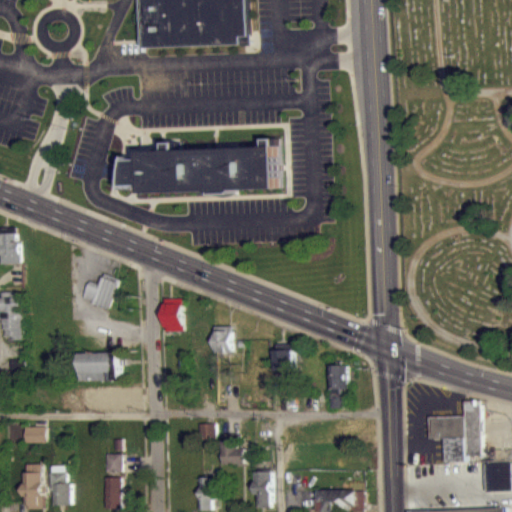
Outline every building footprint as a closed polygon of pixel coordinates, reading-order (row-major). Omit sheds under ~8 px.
[(148,0),(149,44),(246,42),(246,33),(255,33),(254,0),(148,0)] [(149,146),(149,154),(134,154),(133,161),(132,169),(131,176),(131,181),(150,180),(150,192),(218,188),(218,192),(223,194),(229,194),(234,193),(240,192),(240,187),(283,186),(282,133),(272,133),(272,141),(183,144),(183,137),(172,137),(173,145),(149,146)] [(4,224),(20,224),(20,239),(23,239),(23,260),(4,260),(4,224)] [(106,272),(122,278),(111,307),(94,300),(95,298),(86,295),(92,281),(101,285),(106,272)] [(168,297),(187,296),(187,328),(169,329),(168,297)] [(15,299),(4,299),(4,310),(3,310),(4,348),(25,347),(24,304),(15,304),(15,299)] [(196,318),(208,318),(208,327),(211,327),(211,349),(193,349),(193,328),(196,328),(196,318)] [(219,324),(237,324),(238,350),(220,350),(219,324)] [(280,347),(282,347),(282,342),(297,342),(297,346),(299,346),(300,366),(291,366),(292,373),(284,373),(284,367),(280,368),(280,347)] [(82,350),(124,349),(124,378),(83,379),(82,350)] [(333,364),(351,363),(352,385),(345,386),(346,406),(334,406),(333,364)] [(26,383),(26,367),(12,367),(12,382),(26,383)] [(104,389),(139,391),(138,403),(103,402),(104,389)] [(485,397),(468,398),(469,415),(435,417),(436,435),(449,435),(450,460),(470,459),(470,453),(486,453),(485,397)] [(133,413),(134,400),(105,399),(105,412),(133,413)] [(219,430),(204,431),(204,447),(220,447),(219,430)] [(27,434),(28,450),(48,450),(48,434),(27,434)] [(251,455),(243,455),(242,441),(228,441),(229,473),(251,472),(251,455)] [(125,461),(109,461),(109,479),(125,479),(125,461)] [(490,462),(511,461),(511,489),(491,490),(490,462)] [(47,511),(47,471),(29,471),(29,511),(47,511)] [(76,511),(76,489),(71,490),(70,473),(56,473),(57,511),(76,511)] [(277,511),(277,478),(260,479),(260,511),(277,511)] [(125,511),(125,484),(109,485),(109,511),(125,511)] [(219,511),(218,484),(204,485),(204,511),(219,511)] [(370,509),(371,489),(364,489),(364,487),(325,486),(325,508),(370,509)]
